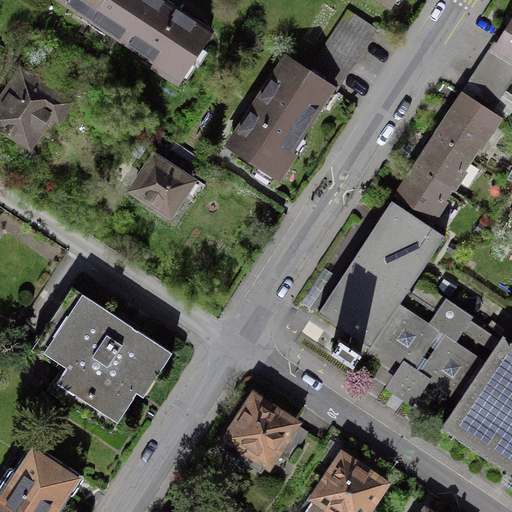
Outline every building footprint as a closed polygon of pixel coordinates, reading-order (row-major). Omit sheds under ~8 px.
[(62,0),(93,20),(106,0),(62,0)] [(166,4),(159,0),(106,0),(93,20),(156,61),(154,65),(178,82),(210,33),(166,4)] [(229,146),(277,178),(293,153),(289,151),(330,88),(334,91),(375,28),(348,10),(308,71),(287,58),(258,102),(229,146)] [(511,22),(496,48),(495,50),(511,60),(511,22)] [(511,60),(495,50),(496,48),(494,47),(483,64),(472,81),(499,98),(511,78),(511,60)] [(70,103),(21,70),(0,101),(0,128),(29,147),(50,116),(58,121),(70,103)] [(446,121),(436,136),(470,158),(489,128),(483,123),(499,98),(472,81),(446,121)] [(470,158),(436,136),(427,150),(417,165),(451,187),(470,158)] [(191,181),(155,158),(133,190),(169,214),(170,213),(174,215),(186,197),(182,195),(191,181)] [(431,217),(451,187),(417,165),(407,180),(397,195),(399,196),(431,217)] [(391,202),(392,203),(321,312),(319,311),(318,312),(370,346),(371,345),(368,342),(370,339),(374,342),(378,336),(381,331),(377,328),(396,299),(438,235),(442,237),(444,235),(427,224),(431,217),(399,196),(395,202),(392,200),(391,202)] [(403,294),(430,311),(438,298),(412,281),(403,294)] [(166,348),(79,291),(37,353),(60,368),(51,383),(115,425),(135,394),(166,348)] [(473,316),(446,298),(430,322),(436,327),(437,326),(439,327),(436,331),(439,332),(441,334),(444,336),(447,338),(449,334),(451,335),(450,336),(456,340),(463,331),(470,320),(473,316)] [(371,345),(412,372),(439,332),(436,331),(439,327),(437,326),(436,327),(430,322),(396,299),(377,328),(381,331),(374,342),(370,339),(368,342),(371,345)] [(463,331),(492,351),(491,353),(490,355),(486,360),(486,361),(488,362),(486,365),(480,361),(468,379),(456,397),(462,401),(460,404),(457,403),(440,428),(511,476),(511,340),(503,335),(500,340),(470,320),(463,331)] [(444,336),(417,375),(457,403),(460,404),(462,401),(456,397),(468,379),(480,361),(486,365),(488,362),(486,361),(486,360),(456,340),(450,336),(451,335),(449,334),(447,338),(444,336)] [(349,347),(342,342),(337,349),(351,359),(356,352),(349,347)] [(430,379),(403,361),(386,386),(413,404),(430,379)] [(309,432),(254,396),(222,445),(261,471),(266,463),(269,464),(278,450),(290,459),(309,432)] [(82,476),(32,443),(0,490),(0,511),(58,511),(59,511),(82,476)] [(364,511),(385,483),(343,454),(314,497),(337,511),(364,511)]
